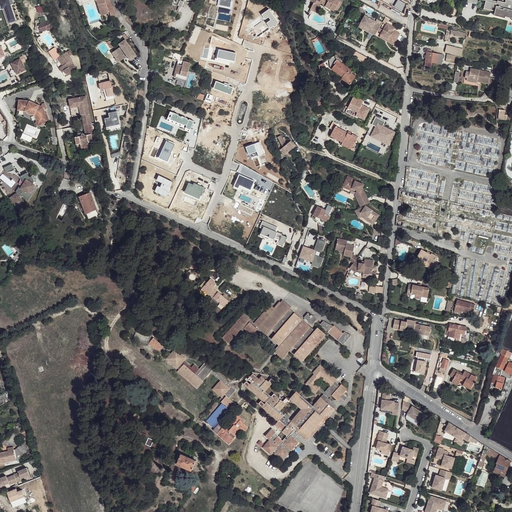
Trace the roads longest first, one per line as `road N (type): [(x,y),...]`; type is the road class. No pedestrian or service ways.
road 1 (unclassified): [(381,317),(129,196)]
road 2 (unclassified): [(381,317),(407,88)]
road 3 (residential): [(129,196),(147,104),(144,51),(113,0)]
road 4 (unknown): [(359,479),(308,448),(281,471),(269,471),(249,455),(261,417)]
road 5 (unclassified): [(511,456),(396,381)]
road 6 (unclassified): [(129,196),(8,145)]
road 7 (unknown): [(0,338),(71,306),(88,308),(111,328)]
road 8 (residential): [(355,511),(370,390)]
